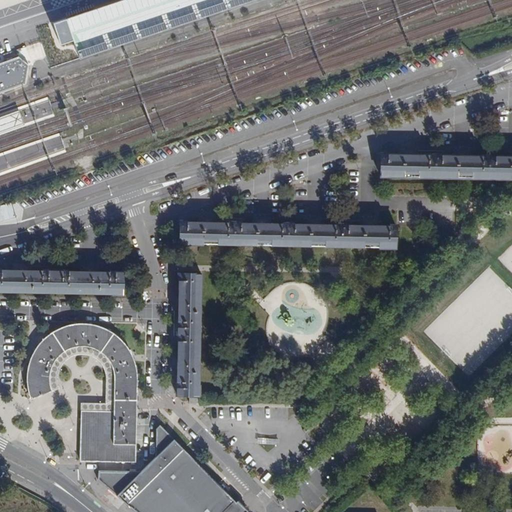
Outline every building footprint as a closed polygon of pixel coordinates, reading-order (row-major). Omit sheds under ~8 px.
[(128,0),(84,15),(61,23),(54,26),(57,36),(68,66),(258,0),(128,0)] [(0,92),(24,84),(29,65),(18,56),(0,62),(0,92)] [(0,133),(25,124),(20,109),(0,116),(0,133)] [(511,152),(508,153),(508,157),(471,156),(471,152),(462,152),(455,152),(455,156),(417,155),(417,151),(409,151),(400,151),(400,155),(381,154),(381,174),(511,176),(511,152)] [(181,242),(395,246),(396,226),(378,226),(378,222),(370,222),(362,222),(362,226),(325,225),(325,221),(316,221),(308,221),(308,225),(270,223),(270,220),(261,220),(254,220),(254,223),(216,223),(216,219),(207,219),(200,218),(200,222),(182,222),(181,242)] [(0,269),(0,290),(122,292),(122,272),(97,271),(97,267),(88,267),(81,267),(81,271),(30,270),(30,266),(22,266),(14,266),(14,270),(0,269)] [(181,273),(181,291),(177,291),(176,299),(176,307),(180,307),(179,353),(176,353),(175,361),(175,369),(179,370),(178,394),(199,395),(202,273),(181,273)] [(104,328),(93,324),(87,323),(76,323),(71,324),(66,326),(56,330),(52,332),(45,338),(42,341),(35,349),(31,357),(29,362),(27,370),(27,379),(27,383),(28,387),(30,394),(31,398),(47,392),(52,390),(50,383),(50,374),(53,364),(57,357),(65,351),(74,347),(83,346),(93,348),(100,351),(108,359),(112,365),(114,372),(114,377),(114,404),(114,411),(81,410),(81,417),(80,461),(136,461),(137,404),(137,372),(136,364),(134,358),(132,353),(129,349),(126,345),(125,342),(118,336),(109,330),(104,328)] [(81,403),(81,410),(114,411),(114,404),(114,377),(114,372),(112,365),(108,359),(100,351),(93,348),(83,346),(74,347),(65,351),(57,357),(53,364),(50,374),(50,383),(52,390),(61,387),(60,385),(59,378),(61,370),(64,364),(68,360),(73,356),(79,355),(84,355),(90,357),(97,360),(103,366),(105,373),(106,376),(105,402),(81,401),(81,403)] [(99,469),(98,479),(138,511),(246,511),(247,511),(160,425),(157,428),(157,456),(139,471),(99,469)]
